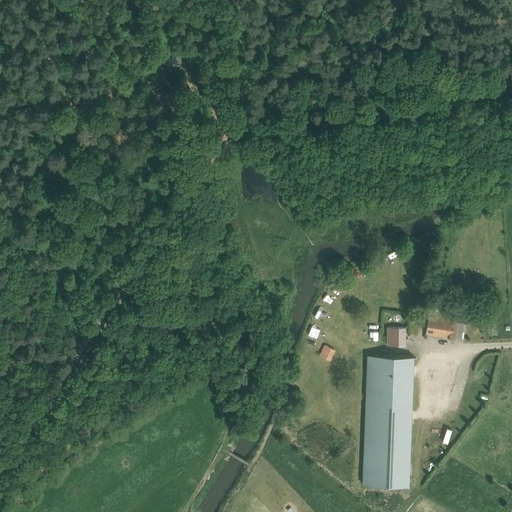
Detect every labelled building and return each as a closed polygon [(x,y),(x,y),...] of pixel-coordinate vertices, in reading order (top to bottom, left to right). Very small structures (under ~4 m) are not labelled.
[(178,51),(167,50),(167,65),(182,65),(183,54),(178,54),(178,51)] [(417,286),(417,276),(408,276),(408,286),(417,286)] [(403,309),(405,298),(395,297),(394,308),(403,309)] [(429,315),(426,332),(434,334),(448,336),(461,338),(464,319),(458,318),(459,314),(447,312),(447,314),(444,314),(443,313),(435,312),(435,315),(429,314),(429,315)] [(388,328),(387,340),(387,345),(404,345),(405,345),(405,334),(405,329),(405,328),(388,328)] [(319,354),(330,360),(336,349),(325,343),(319,354)] [(368,354),(363,483),(409,485),(414,356),(368,354)] [(353,400),(352,409),(362,410),(362,400),(353,400)]
